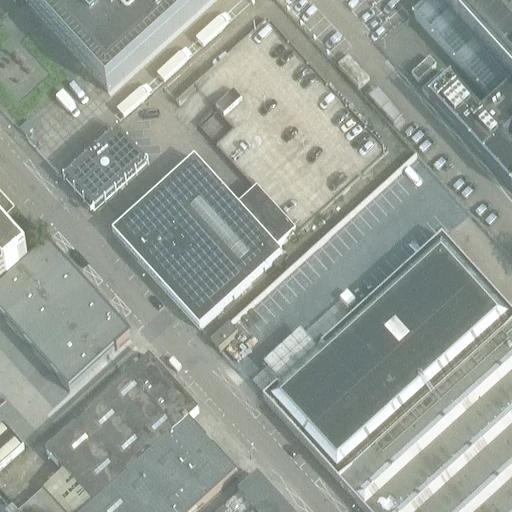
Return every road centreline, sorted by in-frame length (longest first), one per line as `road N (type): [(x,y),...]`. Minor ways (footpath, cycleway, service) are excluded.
road 1 (unclassified): [(325,511),(0,151)]
road 2 (unknown): [(155,323),(58,412),(31,411),(0,372)]
road 3 (unknown): [(219,393),(345,283)]
